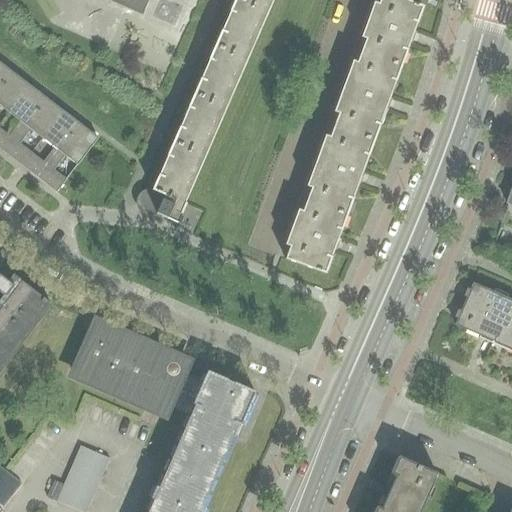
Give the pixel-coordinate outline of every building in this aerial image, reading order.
[(104,0),(142,16),(148,0),(104,0)] [(136,202),(135,204),(135,207),(136,209),(137,212),(139,214),(140,215),(142,216),(143,216),(146,217),(147,217),(149,217),(150,217),(151,217),(152,216),(154,216),(156,215),(177,224),(186,204),(184,203),(273,0),(234,0),(151,190),(150,190),(149,190),(148,190),(147,190),(145,191),(144,191),(143,192),(142,193),(140,193),(137,196),(136,199),(136,202)] [(397,75),(422,8),(400,0),(379,0),(357,61),(397,75)] [(357,61),(333,127),(373,142),(397,75),(357,61)] [(0,64),(0,87),(11,73),(0,64)] [(11,73),(0,87),(0,107),(8,113),(28,86),(11,73)] [(0,130),(0,150),(4,154),(45,99),(28,86),(8,113),(20,123),(9,137),(0,130)] [(45,99),(4,154),(22,167),(31,154),(19,145),(30,131),(42,140),(63,112),(45,99)] [(31,154),(22,167),(39,180),(80,126),(63,112),(42,140),(54,149),(43,163),(31,154)] [(80,126),(39,180),(56,193),(57,192),(66,181),(53,171),(64,157),(77,166),(97,139),(80,126)] [(373,142),(333,127),(309,194),(348,209),(373,142)] [(324,275),(348,209),(309,194),(284,260),(324,275)] [(0,372),(51,306),(21,283),(25,279),(27,280),(28,279),(4,261),(3,263),(10,268),(7,272),(6,272),(5,272),(4,272),(3,272),(2,272),(1,273),(0,274),(0,293),(7,300),(0,309),(0,372)] [(511,350),(511,302),(472,285),(455,326),(511,350)] [(163,417),(166,410),(186,363),(96,323),(72,375),(163,417)] [(207,372),(186,363),(166,410),(188,420),(147,511),(202,511),(204,509),(201,507),(233,434),(230,433),(234,423),(240,426),(241,424),(242,425),(255,395),(254,394),(254,393),(207,372)] [(56,501),(81,511),(86,511),(109,460),(80,447),(56,501)] [(419,511),(436,474),(397,457),(390,475),(395,477),(381,509),(376,507),(373,511),(419,511)] [(20,485),(0,468),(0,505),(3,508),(20,485)]
